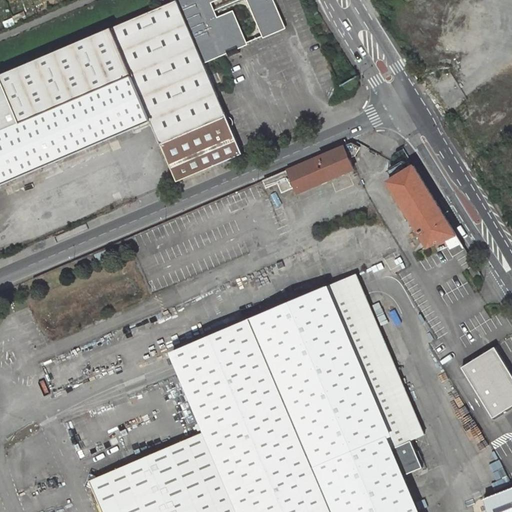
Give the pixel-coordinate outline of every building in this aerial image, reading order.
[(173,0),(176,4),(0,77),(0,189),(150,127),(175,186),(241,158),(202,68),(225,58),(227,61),(238,56),(236,53),(243,50),(245,46),(232,16),(229,15),(188,33),(185,27),(184,24),(182,19),(225,0),(243,0),(245,2),(261,40),(263,41),(282,33),(283,30),(270,0),(173,0)] [(185,27),(245,2),(243,0),(239,0),(184,24),(185,27)] [(356,159),(360,151),(352,146),(264,183),(267,190),(280,184),(284,194),(297,189),(299,195),(355,172),(351,161),(356,159)] [(402,171),(403,174),(387,183),(428,248),(447,240),(456,236),(414,167),(412,168),(411,167),(409,167),(407,167),(405,167),(403,169),(402,171)] [(425,432),(356,273),(329,286),(255,319),(317,469),(388,444),(425,432)] [(335,511),(317,469),(255,319),(174,354),(205,428),(240,511),(335,511)] [(457,366),(487,418),(511,403),(511,382),(491,346),(457,366)] [(240,511),(205,428),(90,479),(103,511),(240,511)] [(335,511),(417,511),(388,444),(317,469),(335,511)] [(511,511),(511,488),(486,499),(490,511),(511,511)]
